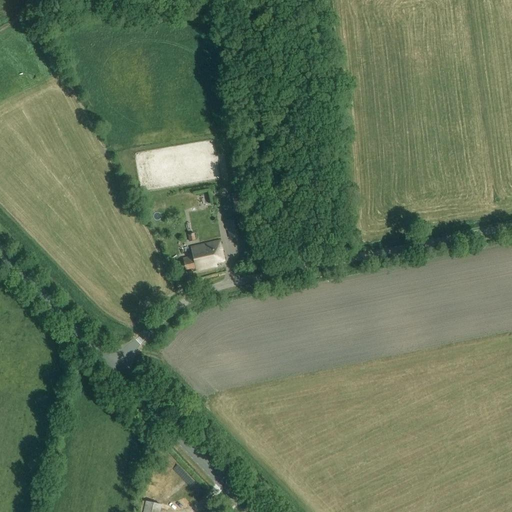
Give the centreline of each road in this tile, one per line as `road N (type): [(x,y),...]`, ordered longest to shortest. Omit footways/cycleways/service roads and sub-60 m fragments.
road 1 (unclassified): [(111,368),(165,314),(206,289),(511,227)]
road 2 (tertiary): [(248,511),(111,368)]
road 3 (tertiary): [(111,368),(0,251)]
